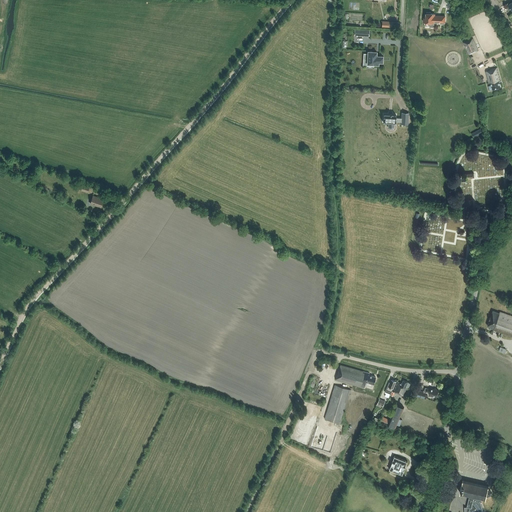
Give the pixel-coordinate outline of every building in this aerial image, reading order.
[(426,12),(426,16),(426,17),(424,17),(424,22),(430,22),(430,26),(433,27),(434,22),(440,22),(440,24),(444,24),(445,16),(434,16),(434,13),(431,13),(431,12),(426,12)] [(472,53),(475,51),(478,50),(473,38),(464,42),(469,54),(472,53)] [(367,64),(378,64),(378,62),(382,62),(383,56),(376,56),(376,52),(368,51),(367,64)] [(490,70),(486,71),(489,84),(491,83),(492,89),(501,87),(499,81),(501,80),(497,67),(489,69),(490,70)] [(409,113),(402,112),(401,118),(396,118),(396,114),(392,114),(389,114),(384,114),(383,122),(388,123),(388,127),(394,127),(394,123),(395,123),(395,122),(401,122),(401,124),(408,125),(409,113)] [(482,128),(472,133),(474,137),(484,133),(482,128)] [(500,151),(502,146),(492,143),(491,149),(500,151)] [(89,186),(78,182),(76,188),(87,192),(89,186)] [(103,199),(93,196),(90,203),(100,207),(103,199)] [(511,316),(500,312),(499,313),(493,311),(491,316),(490,316),(489,320),(490,320),(488,326),(494,328),(493,329),(511,336),(511,316)] [(366,382),(374,384),(376,377),(369,375),(370,373),(340,365),(336,380),(364,387),(366,382)] [(385,391),(391,394),(396,381),(392,379),(390,382),(389,382),(388,385),(385,391)] [(404,380),(402,383),(398,381),(394,391),(403,395),(407,388),(406,388),(407,386),(409,386),(410,384),(410,383),(408,382),(404,380)] [(326,394),(329,385),(315,381),(312,391),(326,394)] [(341,424),(351,390),(335,385),(326,419),(341,424)] [(427,388),(425,387),(424,391),(416,389),(415,396),(426,399),(427,396),(425,395),(426,391),(427,388)] [(438,390),(431,388),(431,389),(427,388),(426,391),(430,392),(429,394),(437,396),(438,390)] [(395,427),(404,407),(396,404),(388,424),(395,427)] [(402,474),(407,461),(395,456),(390,469),(402,474)] [(480,501),(481,497),(486,498),(486,496),(488,496),(491,495),(491,492),(489,489),(488,489),(489,486),(463,481),(462,484),(461,483),(461,484),(460,489),(460,490),(461,490),(460,492),(470,495),(469,497),(467,507),(466,511),(484,511),(480,501)]
